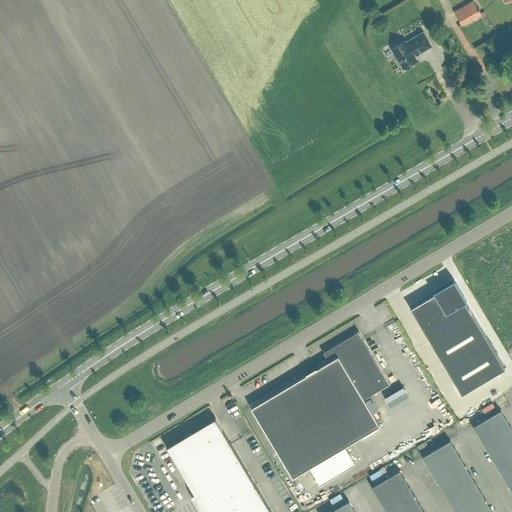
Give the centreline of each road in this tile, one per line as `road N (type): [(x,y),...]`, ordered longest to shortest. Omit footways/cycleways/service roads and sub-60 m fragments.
road 1 (tertiary): [(62,385),(511,117)]
road 2 (unclassified): [(105,454),(511,212)]
